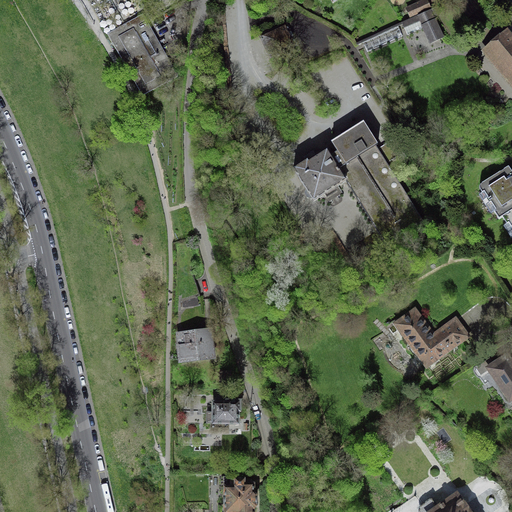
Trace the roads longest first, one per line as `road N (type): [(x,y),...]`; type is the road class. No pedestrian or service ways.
road 1 (residential): [(211,0),(192,56),(190,185),(266,430),(272,511)]
road 2 (secondary): [(96,511),(42,252)]
road 3 (secondary): [(42,252),(0,134)]
